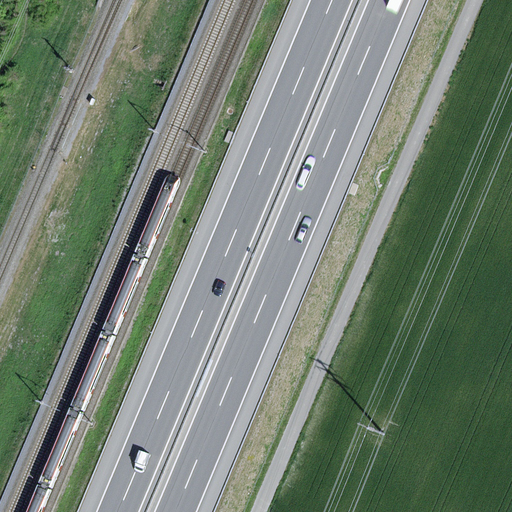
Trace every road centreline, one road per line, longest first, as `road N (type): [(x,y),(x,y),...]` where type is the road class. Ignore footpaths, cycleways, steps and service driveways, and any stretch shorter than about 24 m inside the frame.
road 1 (track): [(474,0),(258,511)]
road 2 (motorway): [(332,0),(118,511)]
road 3 (motorway): [(175,511),(388,0)]
